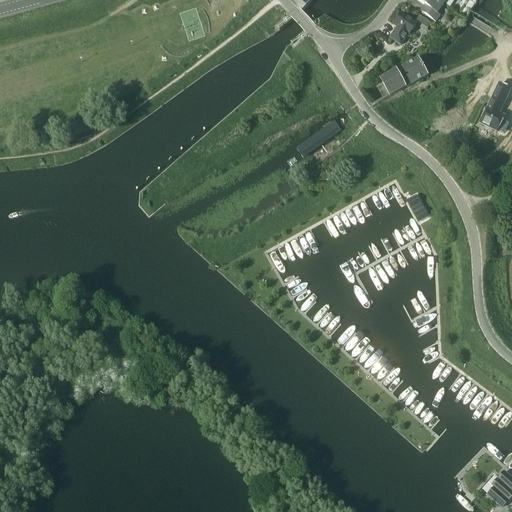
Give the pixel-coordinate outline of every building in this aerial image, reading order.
[(443,4),(436,0),(417,0),(417,1),(427,8),(423,13),(436,22),(440,17),(437,14),(443,4)] [(402,14),(394,26),(397,29),(390,39),(400,45),(407,35),(408,36),(416,25),(402,14)] [(355,51),(359,57),(368,50),(364,45),(355,51)] [(418,59),(399,69),(409,87),(428,77),(418,59)] [(409,87),(399,69),(396,70),(396,71),(380,80),(390,97),(409,87)] [(492,99),(482,120),(480,124),(497,133),(504,119),(498,116),(504,105),(492,99)] [(443,117),(439,127),(437,133),(466,144),(471,127),(443,117)] [(76,137),(78,136),(88,132),(93,130),(88,119),(71,125),(76,137)] [(334,121),(296,148),(304,159),(341,132),(334,121)] [(88,132),(78,136),(80,141),(90,137),(88,132)] [(341,166),(330,174),(335,179),(346,172),(341,166)] [(411,199),(408,201),(420,222),(428,218),(416,197),(411,199)] [(495,490),(489,496),(502,509),(511,497),(511,480),(504,474),(503,473),(491,486),(495,490)]
